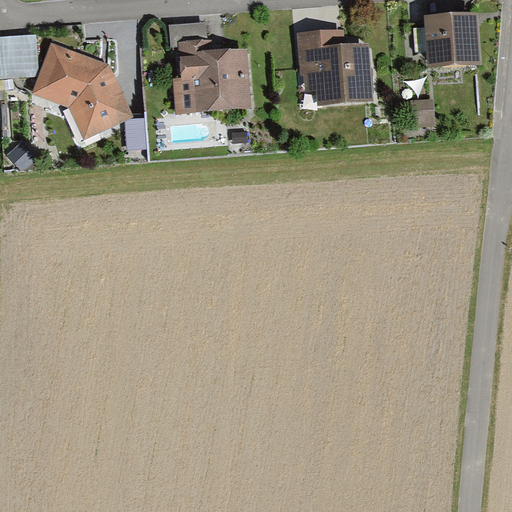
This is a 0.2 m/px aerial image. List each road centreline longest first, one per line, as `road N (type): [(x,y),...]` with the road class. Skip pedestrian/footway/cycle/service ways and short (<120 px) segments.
road 1 (unclassified): [(511,74),(470,511)]
road 2 (residential): [(1,0),(12,17),(248,0)]
